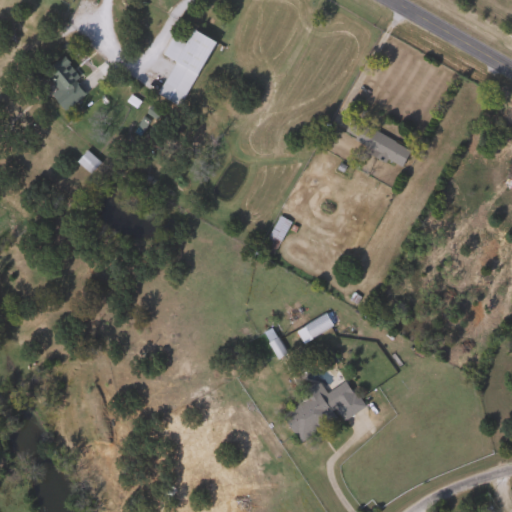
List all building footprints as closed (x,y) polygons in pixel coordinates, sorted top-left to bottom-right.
[(209,40),(178,107),(154,95),(170,61),(159,56),(168,37),(182,43),(189,31),(209,40)] [(84,94),(60,111),(49,95),(54,91),(41,72),(60,59),(84,94)] [(407,147),(399,168),(348,148),(356,128),(407,147)] [(86,173),(74,162),(83,152),(95,162),(86,173)] [(268,258),(256,252),(274,216),(286,222),(268,258)] [(266,342),(274,339),(281,354),(272,358),(266,342)] [(305,398),(300,391),(315,382),(322,394),(343,381),(360,408),(339,421),(336,416),(294,442),(277,415),(305,398)]
